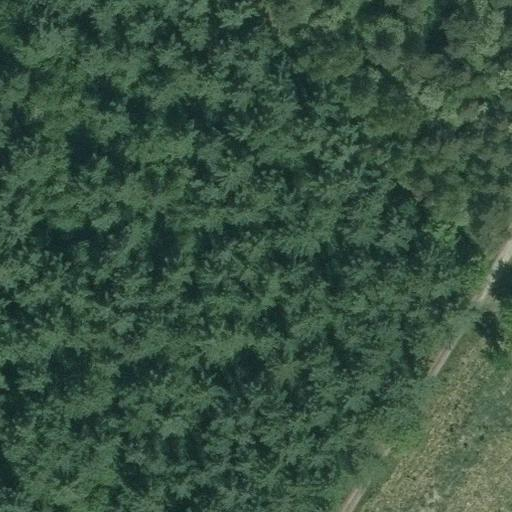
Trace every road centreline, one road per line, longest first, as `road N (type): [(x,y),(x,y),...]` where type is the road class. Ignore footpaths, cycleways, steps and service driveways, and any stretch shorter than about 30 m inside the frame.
road 1 (track): [(485,295),(242,0)]
road 2 (track): [(348,511),(511,252)]
